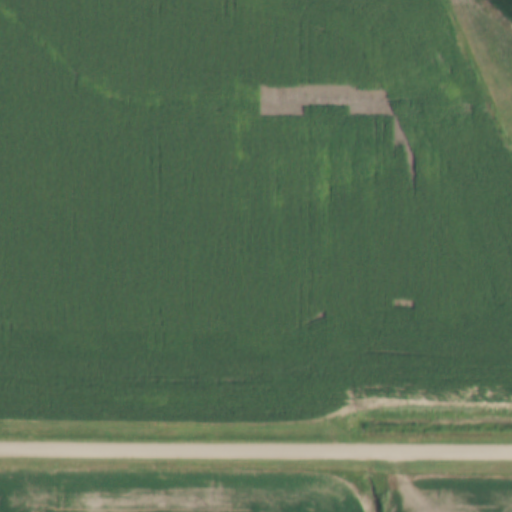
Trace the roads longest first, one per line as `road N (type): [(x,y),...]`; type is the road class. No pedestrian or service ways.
road 1 (track): [(451,0),(478,35),(489,73),(511,98),(376,398),(306,418),(0,414)]
road 2 (track): [(0,4),(117,101),(133,104),(415,99),(489,73)]
road 3 (tertiary): [(0,450),(511,455)]
